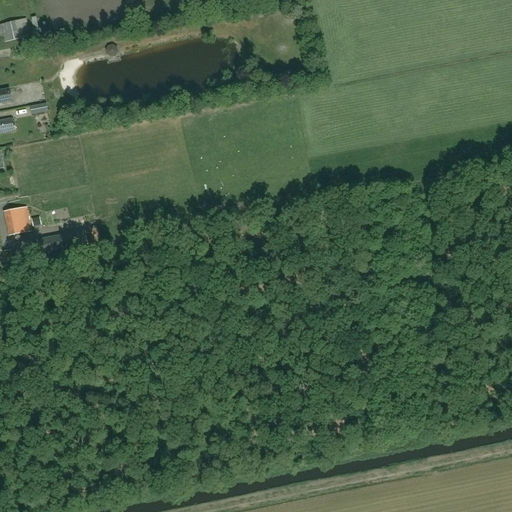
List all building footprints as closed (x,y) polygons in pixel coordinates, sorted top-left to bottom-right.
[(27,19),(0,25),(0,37),(3,37),(4,42),(30,37),(27,19)] [(0,103),(12,101),(9,89),(0,90),(0,103)] [(30,108),(32,115),(48,111),(47,104),(30,108)] [(11,119),(0,120),(0,132),(14,130),(11,119)] [(34,123),(22,124),(22,134),(35,134),(34,123)] [(27,207),(4,211),(9,236),(31,231),(27,207)] [(39,226),(42,237),(47,236),(44,224),(39,226)] [(62,235),(38,240),(41,254),(65,249),(62,235)]
